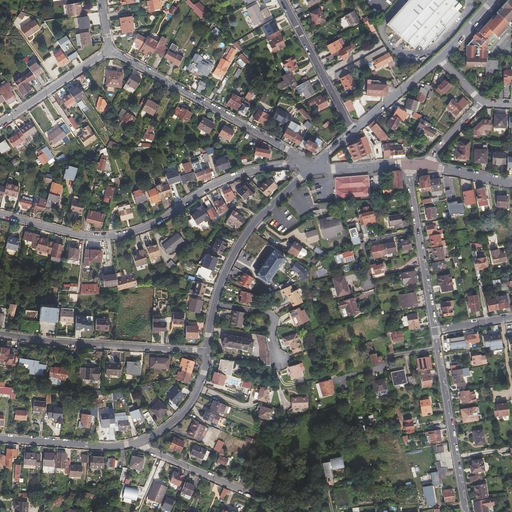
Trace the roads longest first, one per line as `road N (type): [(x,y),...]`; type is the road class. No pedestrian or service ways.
road 1 (residential): [(312,164),(228,178),(122,233),(73,233),(0,215)]
road 2 (residential): [(108,50),(312,164)]
road 3 (residential): [(0,333),(207,351)]
road 4 (residential): [(312,164),(244,236),(214,299)]
road 5 (residential): [(436,347),(466,511)]
road 6 (residential): [(282,0),(352,131)]
road 7 (residential): [(138,442),(0,437)]
road 8 (residential): [(108,50),(0,122)]
road 9 (residential): [(138,442),(249,493)]
road 10 (residential): [(207,351),(183,412),(138,442)]
